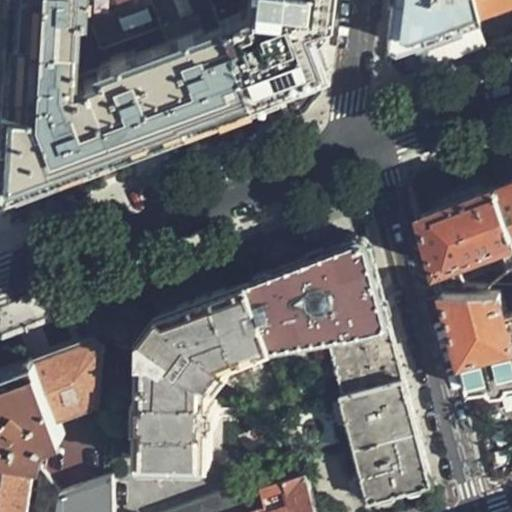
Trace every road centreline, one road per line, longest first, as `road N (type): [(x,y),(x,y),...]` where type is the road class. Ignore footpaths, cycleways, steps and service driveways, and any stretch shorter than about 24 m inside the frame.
road 1 (secondary): [(366,144),(0,285)]
road 2 (residential): [(473,511),(366,144)]
road 3 (secondary): [(511,89),(366,144)]
road 4 (residential): [(366,144),(351,109),(364,0)]
